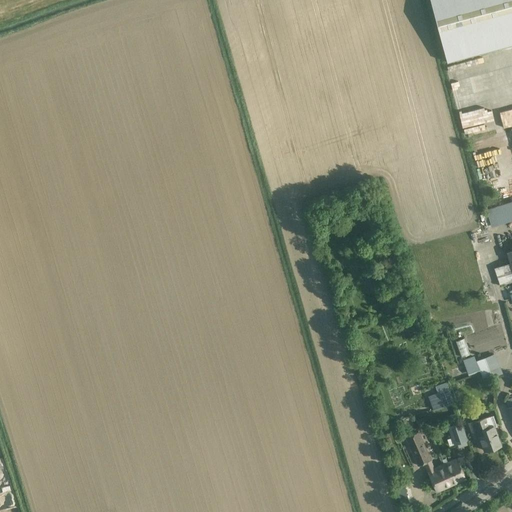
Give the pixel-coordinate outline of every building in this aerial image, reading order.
[(511,0),(431,0),(447,62),(511,43),(511,0)] [(511,201),(487,208),(491,225),(511,220),(511,201)] [(511,248),(506,251),(510,263),(494,268),(499,286),(511,281),(511,248)] [(465,338),(456,339),(460,357),(468,355),(465,338)] [(495,353),(476,361),(484,381),(503,373),(495,353)] [(473,357),(463,360),(468,375),(479,371),(476,361),(475,362),(473,357)] [(449,389),(428,396),(433,410),(454,403),(449,389)] [(494,416),(469,424),(472,434),(478,432),(484,451),(501,445),(494,427),(497,426),(494,416)] [(456,433),(460,444),(468,441),(464,430),(456,433)] [(405,437),(418,466),(425,463),(428,471),(427,471),(436,492),(452,485),(443,465),(434,469),(430,460),(431,460),(418,432),(405,437)] [(443,465),(452,485),(466,479),(462,470),(456,458),(443,465)] [(412,498),(409,486),(397,489),(400,501),(412,498)]
